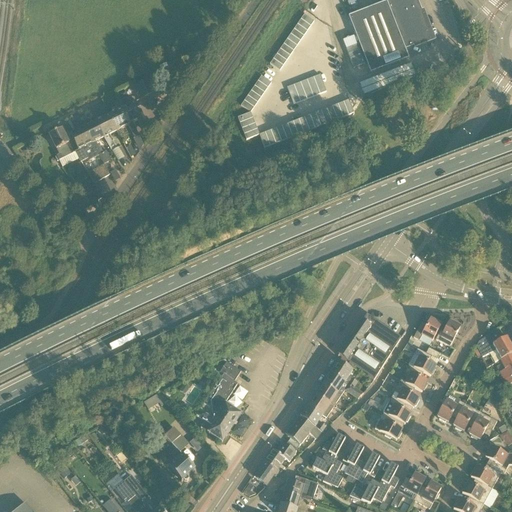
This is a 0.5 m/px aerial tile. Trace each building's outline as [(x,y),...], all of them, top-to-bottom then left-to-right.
[(433,39),(417,0),(385,0),(387,3),(349,18),(370,74),(408,59),(405,50),(433,39)] [(304,15),(301,20),(311,27),(314,22),(304,15)] [(297,25),(307,32),(311,27),(301,20),(297,25)] [(307,32),(297,25),(294,30),(304,37),(307,32)] [(294,30),(290,35),(300,42),(304,37),(294,30)] [(290,35),(287,40),(297,47),(300,42),(290,35)] [(293,52),(297,47),(287,40),(284,45),(293,52)] [(284,45),(280,50),(290,57),(293,52),(284,45)] [(346,50),(354,69),(365,65),(357,45),(346,50)] [(409,58),(417,55),(414,47),(407,50),(409,58)] [(290,57),(280,50),(277,55),(286,62),(290,57)] [(277,55),(273,60),(283,67),(286,62),(277,55)] [(280,72),(283,67),(273,60),(270,65),(280,72)] [(362,91),(364,97),(415,77),(413,71),(411,65),(359,85),(362,91)] [(268,68),(265,73),(275,80),(278,75),(268,68)] [(271,85),(275,80),(265,73),(262,78),(271,85)] [(320,76),(313,78),(320,95),(326,93),(320,76)] [(271,85),(262,78),(258,83),(268,90),(271,85)] [(320,95),(313,78),(307,81),(313,98),(320,95)] [(142,100),(154,94),(147,80),(135,87),(142,100)] [(307,81),(300,83),(307,100),(313,98),(307,81)] [(258,83),(255,88),(264,95),(268,90),(258,83)] [(307,100),(300,83),(294,86),(300,103),(307,100)] [(300,103),(294,86),(287,88),(294,105),(300,103)] [(255,88),(251,93),(261,100),(264,95),(255,88)] [(258,105),(261,100),(251,93),(248,98),(258,105)] [(343,103),(348,116),(353,115),(354,114),(349,102),(349,101),(347,102),(343,103)] [(132,124),(138,121),(143,131),(151,127),(146,118),(144,119),(135,102),(122,109),(125,115),(127,114),(132,124)] [(348,116),(343,103),(338,105),(343,119),(348,116)] [(343,119),(338,105),(332,108),(337,121),(343,119)] [(327,110),(332,123),(337,121),(332,108),(327,110)] [(137,133),(132,124),(127,114),(125,115),(122,109),(109,116),(116,131),(127,126),(132,136),(137,133)] [(332,123),(327,110),(321,112),(326,125),(332,123)] [(315,114),(320,127),(326,125),(321,112),(315,114)] [(238,119),(240,124),(253,119),(251,113),(238,119)] [(320,127),(315,114),(310,116),(315,129),(320,127)] [(109,135),(116,131),(109,116),(96,122),(101,133),(102,133),(103,135),(102,135),(104,138),(103,138),(112,152),(117,149),(109,135)] [(304,118),(309,132),(315,129),(310,116),(304,118)] [(299,121),(304,134),(309,132),(304,118),(299,121)] [(255,125),(253,119),(240,124),(242,130),(255,125)] [(298,136),(304,134),(299,121),(293,123),(298,136)] [(97,141),(103,138),(104,138),(102,135),(103,135),(102,133),(101,133),(96,122),(84,128),(92,144),(99,157),(104,165),(111,161),(107,153),(103,154),(97,141)] [(287,125),(292,138),(298,136),(293,123),(287,125)] [(255,125),(242,130),(242,131),(244,135),(257,130),(255,125)] [(287,125),(282,127),(287,140),(292,138),(287,125)] [(281,142),(287,140),(282,127),(276,129),(281,142)] [(88,162),(99,157),(92,144),(84,128),(70,135),(78,151),(74,153),(75,154),(77,157),(79,160),(80,162),(80,163),(87,160),(88,162)] [(75,154),(74,154),(61,129),(49,136),(59,156),(57,157),(62,168),(79,160),(77,157),(75,154)] [(276,129),(271,131),(276,145),(281,142),(276,129)] [(246,141),(250,139),(259,136),(257,130),(244,135),(246,141)] [(271,131),(265,134),(270,147),(276,145),(271,131)] [(264,149),(270,147),(265,134),(259,136),(264,149)] [(136,155),(131,146),(126,149),(131,158),(136,155)] [(72,168),(77,175),(83,170),(79,163),(72,168)] [(95,185),(110,176),(106,168),(104,166),(89,174),(90,176),(95,185)] [(98,190),(92,193),(98,202),(103,198),(98,190)] [(368,378),(373,382),(401,340),(367,316),(362,323),(337,357),(338,357),(338,356),(368,377),(368,378)] [(413,339),(419,342),(422,337),(432,343),(441,326),(439,325),(439,323),(433,320),(433,322),(430,320),(425,331),(419,328),(413,339)] [(450,323),(444,334),(440,332),(435,341),(450,348),(460,328),(458,327),(459,326),(453,322),(452,324),(450,323)] [(511,354),(511,348),(506,338),(504,339),(498,329),(479,342),(476,348),(478,350),(474,352),(478,359),(481,357),(482,358),(490,354),(495,364),(500,361),(501,360),(511,354)] [(426,355),(428,356),(437,361),(440,355),(429,349),(426,355)] [(428,356),(426,355),(417,350),(414,356),(413,355),(408,365),(409,366),(420,372),(430,378),(431,375),(433,376),(436,370),(434,369),(436,367),(426,362),(428,356)] [(511,384),(511,354),(501,360),(500,361),(505,370),(500,373),(508,386),(511,384)] [(357,383),(348,377),(352,372),(346,368),(338,362),(337,364),(336,363),(333,367),(334,368),(330,374),(353,389),(353,388),(357,383)] [(222,369),(220,373),(220,374),(223,376),(210,395),(199,412),(196,416),(200,419),(203,415),(206,416),(214,421),(214,422),(230,432),(241,415),(225,404),(238,385),(234,383),(241,373),(226,363),(222,369)] [(417,378),(420,372),(409,366),(400,382),(411,388),(422,394),(423,391),(424,392),(427,386),(426,385),(427,383),(417,378)] [(363,395),(362,395),(353,388),(353,389),(330,374),(327,379),(326,378),(323,383),(324,384),(323,385),(337,395),(341,397),(345,392),(358,400),(363,395)] [(210,389),(213,384),(208,380),(204,385),(210,389)] [(409,394),(411,388),(400,382),(394,393),(399,396),(397,401),(403,404),(413,410),(414,407),(416,408),(419,402),(418,401),(419,399),(409,394)] [(333,408),(341,397),(337,395),(323,385),(315,396),(333,408)] [(239,408),(246,390),(237,387),(230,405),(239,408)] [(490,394),(494,401),(500,398),(496,390),(490,394)] [(160,393),(143,402),(149,413),(166,404),(160,393)] [(326,420),(333,408),(315,396),(308,408),(323,417),(323,418),(326,420)] [(397,401),(392,398),(389,404),(384,414),(383,414),(395,420),(405,426),(406,423),(407,424),(410,418),(409,417),(410,415),(400,410),(403,404),(397,401)] [(459,417),(465,406),(459,403),(457,407),(446,402),(443,407),(442,406),(439,412),(440,413),(437,418),(440,419),(439,421),(445,424),(445,423),(448,424),(453,414),(459,417)] [(475,426),(481,414),(465,406),(459,417),(453,427),(455,428),(455,429),(461,433),(461,431),(464,433),(469,423),(475,426)] [(319,423),(323,418),(323,417),(308,408),(307,409),(306,409),(305,409),(305,410),(304,410),(304,411),(304,412),(304,413),(304,414),(301,419),(300,418),(300,419),(321,433),(322,434),(326,427),(319,423)] [(392,426),(395,420),(383,414),(375,430),(385,436),(384,437),(390,440),(391,439),(396,442),(397,439),(399,440),(402,434),(401,433),(402,431),(392,426)] [(481,414),(475,426),(469,436),(471,437),(471,438),(477,441),(477,440),(480,441),(485,431),(491,434),(497,423),(481,414)] [(222,444),(230,432),(214,422),(214,421),(206,416),(203,415),(200,419),(202,421),(204,423),(200,429),(208,434),(222,444)] [(315,440),(321,433),(300,419),(286,437),(300,447),(309,435),(315,440)] [(195,470),(182,456),(185,454),(182,450),(188,445),(181,437),(174,428),(171,431),(164,437),(171,445),(166,450),(174,459),(172,461),(174,463),(168,468),(181,482),(183,480),(184,482),(187,482),(188,480),(188,478),(187,477),(195,470)] [(506,448),(511,444),(511,438),(508,431),(500,435),(506,448)] [(334,460),(334,461),(345,440),(338,436),(333,445),(327,442),(322,451),(326,453),(321,463),(330,468),(334,460)] [(277,471),(281,473),(285,469),(281,466),(284,460),(289,463),(296,453),(283,444),(276,453),(273,451),(265,463),(276,471),(277,471)] [(353,479),(362,463),(358,461),(364,450),(356,446),(352,455),(347,453),(343,462),(350,466),(345,475),(349,477),(353,479)] [(501,474),(503,476),(509,466),(511,466),(511,465),(511,455),(511,456),(509,456),(507,457),(502,454),(503,453),(497,450),(496,451),(491,448),(490,451),(488,450),(485,456),(486,456),(485,459),(495,464),(492,470),(501,474)] [(367,466),(362,463),(353,479),(358,482),(362,484),(367,475),(374,479),(379,470),(375,468),(379,459),(372,455),(367,466)] [(317,461),(315,465),(312,469),(326,477),(323,483),(338,489),(343,479),(336,476),(342,465),(334,461),(334,460),(330,468),(321,463),(317,461)] [(266,486),(276,471),(265,463),(254,477),(266,486)] [(391,465),(380,485),(380,486),(376,493),(385,498),(391,488),(394,490),(399,481),(393,478),(398,469),(391,465)] [(492,470),(489,468),(486,474),(476,468),(475,470),(474,470),(471,476),(472,476),(471,479),(481,484),(492,490),(501,474),(492,470)] [(67,469),(60,475),(64,480),(71,474),(67,469)] [(416,497),(420,491),(425,481),(423,479),(424,478),(418,475),(417,476),(415,475),(409,485),(404,482),(397,493),(408,499),(411,494),(416,497)] [(156,511),(150,505),(148,502),(150,500),(131,477),(124,482),(145,509),(147,511),(161,511),(159,510),(156,511)] [(312,484),(305,481),(295,478),(294,484),(288,482),(284,494),(310,502),(312,503),(317,485),(312,484)] [(380,485),(373,481),(372,481),(366,492),(356,486),(355,486),(349,497),(351,497),(367,504),(368,503),(371,504),(373,500),(381,505),(382,503),(385,498),(376,493),(380,486),(380,485)] [(147,511),(145,509),(124,482),(114,490),(125,503),(127,502),(135,511),(147,511)] [(416,497),(413,502),(429,511),(435,500),(436,501),(440,495),(438,494),(441,489),(439,488),(439,487),(434,484),(433,485),(431,484),(425,494),(420,491),(416,497)] [(492,490),(481,484),(478,489),(468,484),(466,486),(465,486),(462,491),(463,492),(462,495),(472,500),(483,506),(492,490)] [(249,498),(256,495),(247,489),(243,494),(249,498)] [(309,507),(310,502),(284,494),(280,505),(296,510),(302,511),(307,511),(309,507)] [(480,511),(483,506),(472,500),(469,505),(459,500),(458,502),(456,501),(453,507),(455,508),(453,510),(456,511),(480,511)] [(107,511),(117,511),(118,511),(110,501),(104,506),(107,511)]
